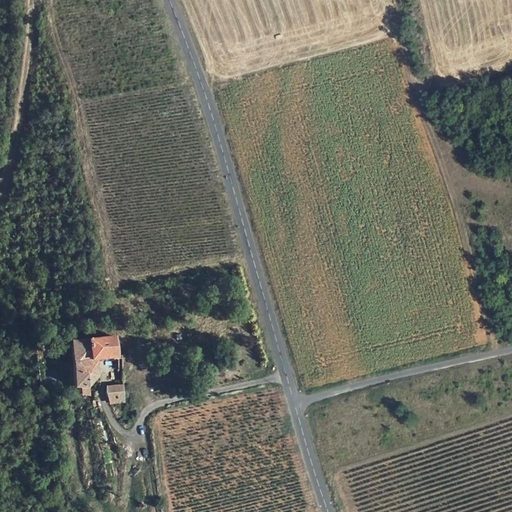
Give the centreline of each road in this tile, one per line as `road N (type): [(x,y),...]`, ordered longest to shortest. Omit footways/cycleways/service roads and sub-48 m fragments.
road 1 (tertiary): [(169,0),(212,116),(292,401)]
road 2 (unclassified): [(511,348),(292,401)]
road 3 (track): [(0,193),(19,120),(31,0)]
